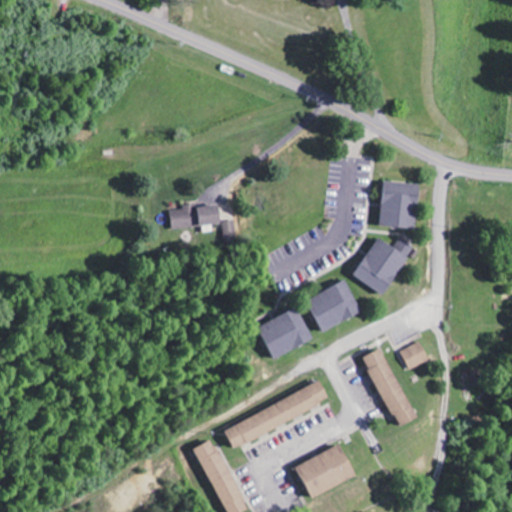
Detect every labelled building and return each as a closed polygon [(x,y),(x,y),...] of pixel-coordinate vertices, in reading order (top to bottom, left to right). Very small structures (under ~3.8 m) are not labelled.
[(384,226),(419,229),(422,184),(386,182),(384,226)] [(223,205),(185,207),(185,210),(173,211),(174,229),(224,226),(223,205)] [(388,295),(418,248),(402,238),(397,247),(382,238),(358,276),(388,295)] [(325,332),(366,314),(351,281),(311,299),(325,332)] [(316,342),(303,309),(262,325),(276,359),(316,342)] [(404,350),(411,370),(432,362),(425,343),(404,350)] [(400,428),(419,420),(387,348),(368,357),(400,428)] [(228,428),(237,447),(335,403),(326,384),(228,428)] [(218,439),(199,448),(228,511),(248,511),(252,511),(218,439)] [(299,468),(315,499),(361,476),(344,444),(299,468)]
